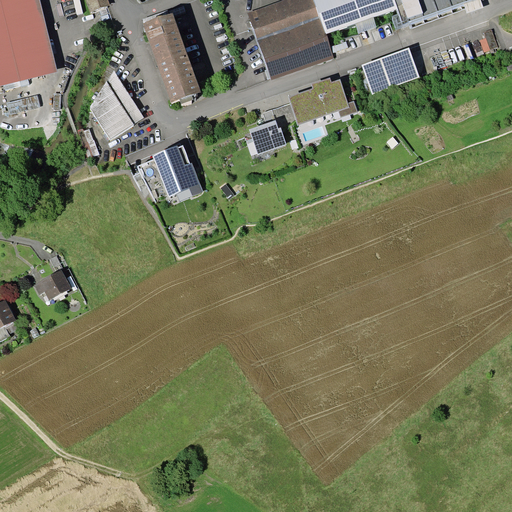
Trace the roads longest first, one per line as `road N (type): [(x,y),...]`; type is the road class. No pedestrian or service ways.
road 1 (unclassified): [(511,6),(194,120),(161,113)]
road 2 (track): [(207,437),(130,477),(55,449),(0,396)]
